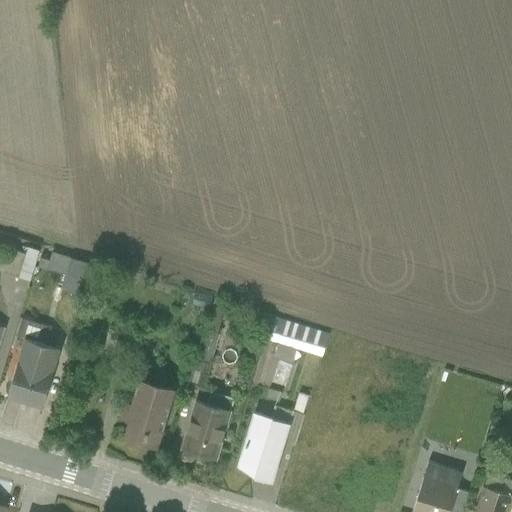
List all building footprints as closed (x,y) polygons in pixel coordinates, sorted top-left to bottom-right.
[(17,281),(29,285),(42,241),(25,236),(22,245),(27,246),(26,251),(11,246),(3,269),(19,274),(17,281)] [(61,286),(86,293),(94,262),(51,249),(50,258),(40,255),(38,264),(65,272),(61,286)] [(215,296),(197,357),(210,360),(228,300),(215,296)] [(250,321),(267,327),(271,314),(254,309),(250,321)] [(271,314),(267,327),(264,338),(278,342),(274,354),(295,360),(299,349),(312,352),(319,328),(271,314)] [(8,394),(42,405),(61,344),(46,338),(49,324),(22,315),(16,332),(26,336),(8,394)] [(104,346),(114,349),(119,329),(109,327),(104,346)] [(157,442),(158,443),(177,384),(140,373),(126,417),(131,418),(126,433),(127,433),(127,432),(157,441),(157,442)] [(183,445),(217,455),(235,395),(211,388),(208,399),(197,396),(183,445)] [(237,468),(272,478),(285,434),(296,438),(304,411),(303,411),(308,392),(299,390),(294,408),(275,403),(272,414),(255,409),(237,468)] [(449,511),(461,476),(442,470),(440,478),(424,473),(412,511),(449,511)] [(474,511),(511,511),(511,477),(488,470),(474,511)]
